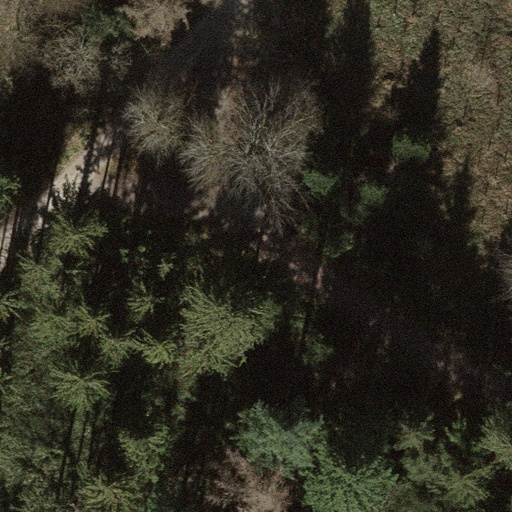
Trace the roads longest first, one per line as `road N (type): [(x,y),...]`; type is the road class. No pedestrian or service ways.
road 1 (track): [(148,114),(389,344),(511,395)]
road 2 (track): [(0,255),(148,114),(246,0)]
